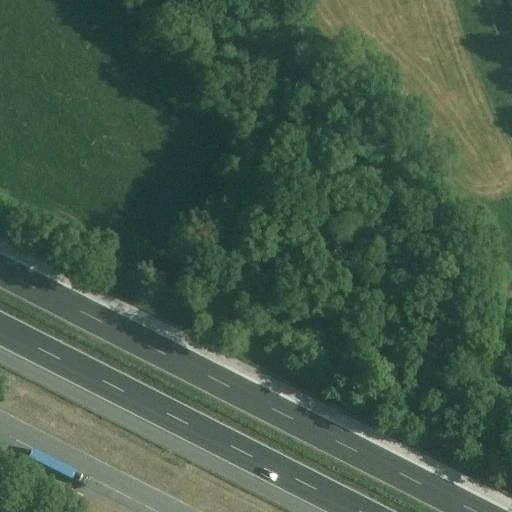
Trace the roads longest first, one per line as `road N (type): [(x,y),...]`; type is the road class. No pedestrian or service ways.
road 1 (motorway): [(483,511),(0,265)]
road 2 (motorway): [(0,325),(369,511)]
